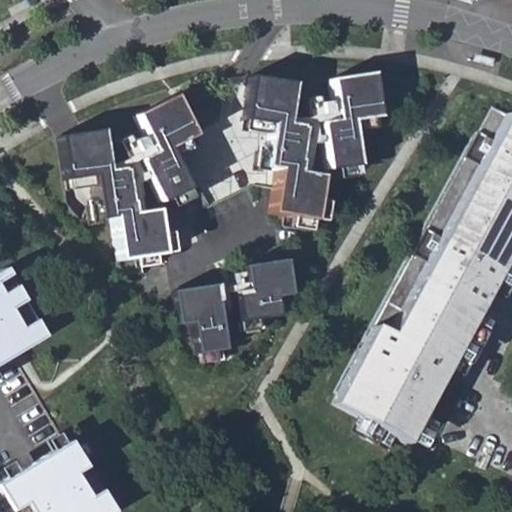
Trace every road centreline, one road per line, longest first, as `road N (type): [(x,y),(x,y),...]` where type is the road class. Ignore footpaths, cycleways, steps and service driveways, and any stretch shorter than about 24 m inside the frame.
road 1 (tertiary): [(117,43),(236,12),(350,9)]
road 2 (tertiary): [(350,9),(511,40)]
road 3 (tertiary): [(0,106),(117,43)]
